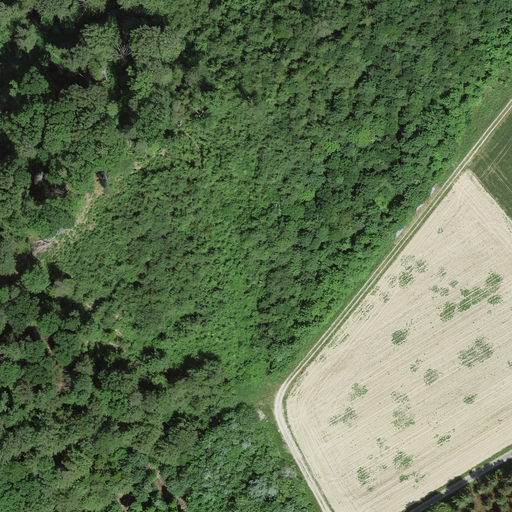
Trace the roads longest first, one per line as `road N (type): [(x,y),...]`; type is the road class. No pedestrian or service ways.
road 1 (track): [(326,511),(283,429),(280,393),(511,102)]
road 2 (track): [(126,0),(0,94)]
